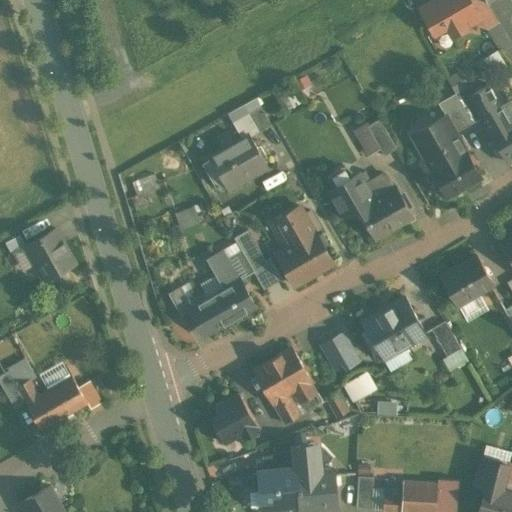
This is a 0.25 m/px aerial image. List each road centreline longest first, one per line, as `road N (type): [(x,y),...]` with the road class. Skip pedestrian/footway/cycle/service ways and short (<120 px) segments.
road 1 (residential): [(511,183),(473,222),(396,263),(338,282),(268,337),(153,392)]
road 2 (tertiary): [(153,392),(34,0)]
road 3 (residential): [(153,392),(0,481)]
road 4 (tertiary): [(190,511),(153,392)]
